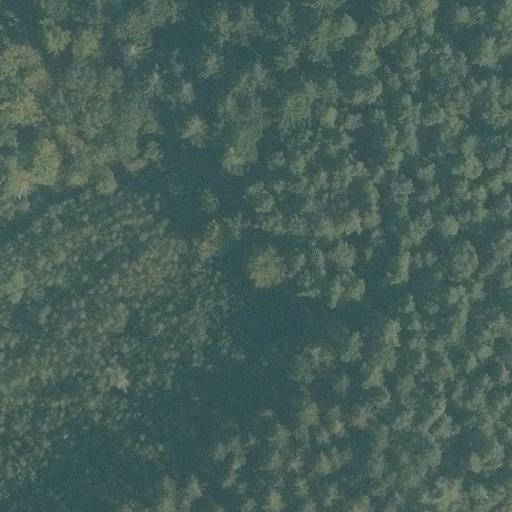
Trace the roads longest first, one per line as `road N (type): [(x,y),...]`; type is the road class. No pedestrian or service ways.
road 1 (track): [(0,243),(375,0)]
road 2 (track): [(160,139),(59,0)]
